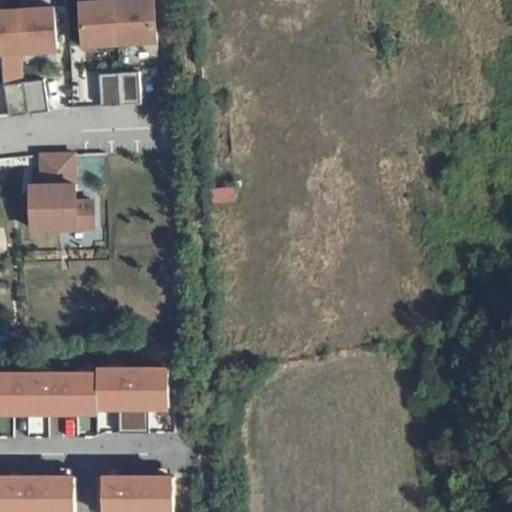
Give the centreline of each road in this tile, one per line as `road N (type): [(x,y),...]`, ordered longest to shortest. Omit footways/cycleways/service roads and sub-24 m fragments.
road 1 (track): [(185,0),(207,511)]
road 2 (residential): [(143,131),(0,142)]
